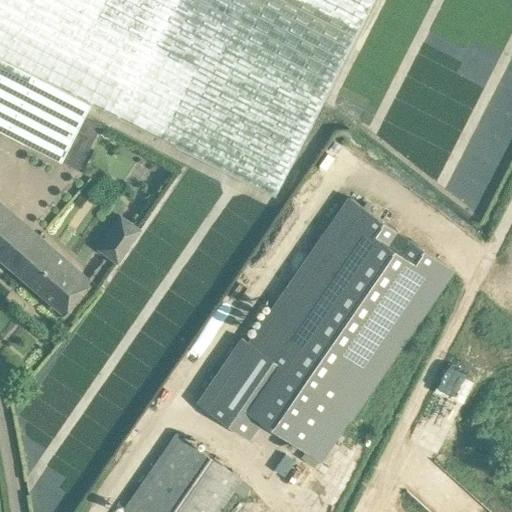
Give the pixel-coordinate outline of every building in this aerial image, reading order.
[(0,0),(0,129),(76,169),(101,121),(83,112),(89,101),(274,195),(373,0),(0,0)] [(242,335),(196,401),(247,439),(261,419),(321,462),(351,417),(352,418),(456,268),(349,194),(249,339),(242,335)] [(0,258),(61,312),(91,278),(0,199),(0,258)] [(121,214),(96,250),(115,263),(140,227),(121,214)] [(218,511),(241,478),(192,444),(175,432),(120,511),(218,511)]
